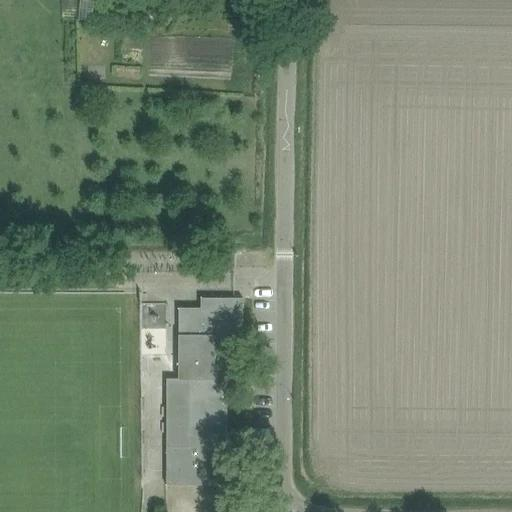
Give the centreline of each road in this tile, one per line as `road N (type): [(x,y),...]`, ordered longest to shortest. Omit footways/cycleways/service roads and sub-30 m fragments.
road 1 (residential): [(279,504),(286,0)]
road 2 (unclassified): [(279,504),(511,509)]
